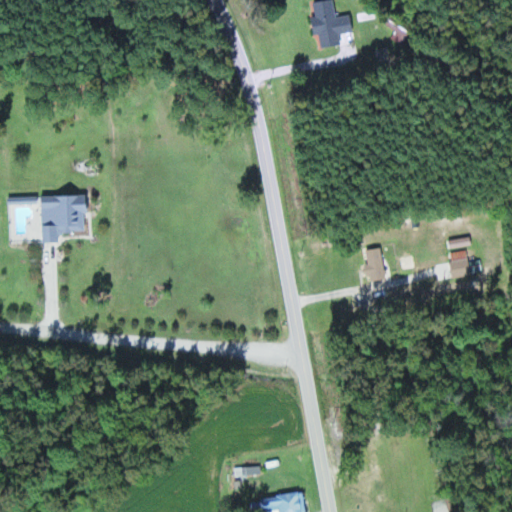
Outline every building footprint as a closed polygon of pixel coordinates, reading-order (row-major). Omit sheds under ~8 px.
[(323,47),(344,44),(342,33),(356,31),(353,13),(338,16),(335,0),(323,0),(315,1),(317,15),(313,16),(316,34),(321,33),(323,47)] [(44,243),(61,242),(61,232),(88,231),(88,212),(91,212),(90,194),(42,196),(44,243)] [(474,244),(472,235),(450,240),(452,249),(474,244)] [(368,249),(369,274),(385,273),(384,248),(368,249)] [(451,253),(457,277),(474,272),(467,248),(451,253)] [(235,466),(236,474),(262,473),(262,465),(235,466)] [(307,511),(305,492),(252,499),(253,511),(264,511),(269,511),(307,511)]
